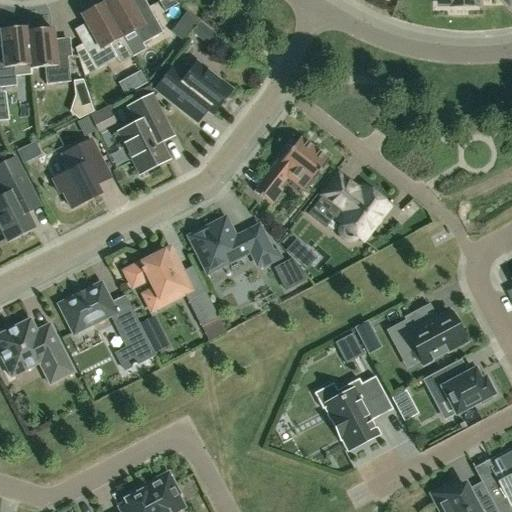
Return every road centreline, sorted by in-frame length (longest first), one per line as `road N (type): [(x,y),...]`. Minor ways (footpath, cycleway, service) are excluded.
road 1 (residential): [(0,292),(213,180),(276,91)]
road 2 (residential): [(226,511),(187,437),(49,501),(0,489)]
road 3 (residential): [(511,53),(450,59),(393,48),(316,11)]
road 4 (residential): [(276,91),(436,204)]
road 5 (residential): [(511,414),(374,481)]
